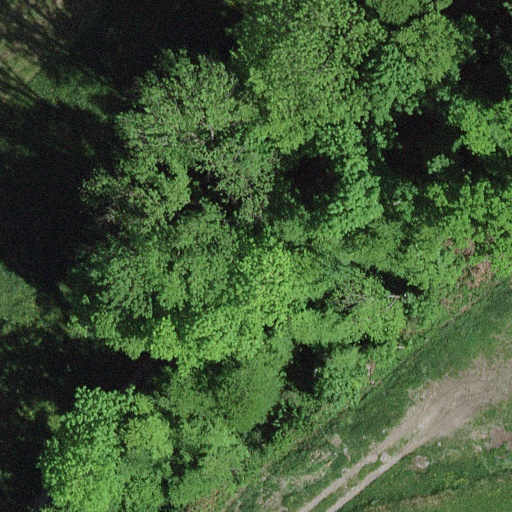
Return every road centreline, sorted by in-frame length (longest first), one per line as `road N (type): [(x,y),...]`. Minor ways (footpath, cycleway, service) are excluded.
road 1 (track): [(43,511),(464,0)]
road 2 (track): [(325,511),(422,428)]
